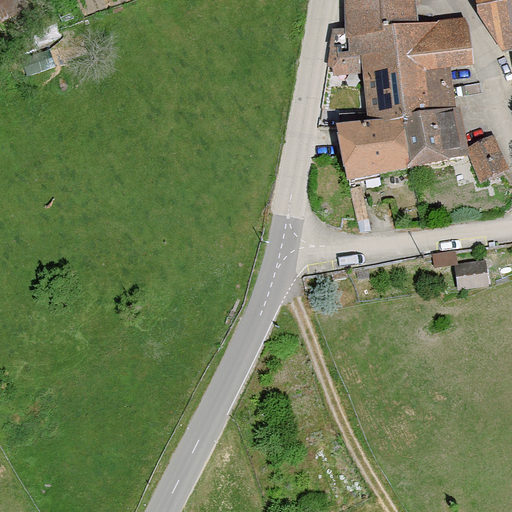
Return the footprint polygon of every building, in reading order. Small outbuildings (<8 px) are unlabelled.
[(21,0),(0,0),(0,25),(27,14),(21,0)] [(415,0),(343,0),(344,29),(347,58),(361,58),(383,56),(382,28),(417,25),(415,0)] [(511,0),(473,0),(476,18),(499,51),(511,47),(511,51),(511,0)] [(466,19),(417,25),(382,28),(383,56),(361,58),(363,80),(399,77),(400,92),(414,90),(417,120),(399,122),(404,171),(461,157),(447,71),(473,68),(466,19)] [(345,117),(334,128),(399,122),(417,120),(414,90),(400,92),(399,77),(363,80),(367,112),(345,117)] [(346,185),(404,171),(399,122),(334,128),(346,185)] [(489,136),(465,147),(483,185),(506,174),(489,136)] [(359,186),(348,188),(355,218),(365,215),(359,186)] [(488,267),(457,269),(459,293),(489,290),(488,267)]
